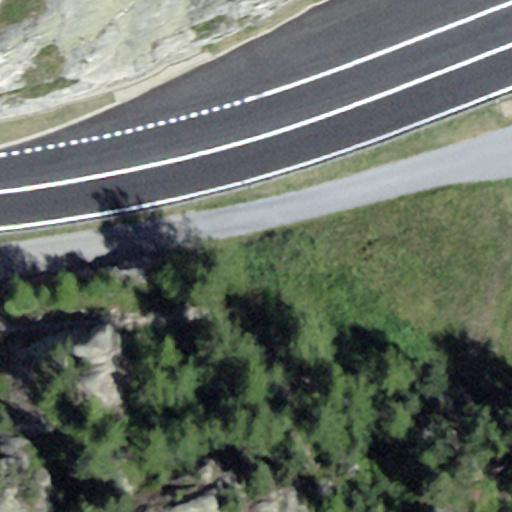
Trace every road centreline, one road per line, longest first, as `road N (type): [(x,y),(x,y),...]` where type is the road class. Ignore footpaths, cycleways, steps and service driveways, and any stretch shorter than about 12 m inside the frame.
road 1 (primary): [(0,191),(282,129),(511,46)]
road 2 (residential): [(511,145),(274,210),(0,258)]
